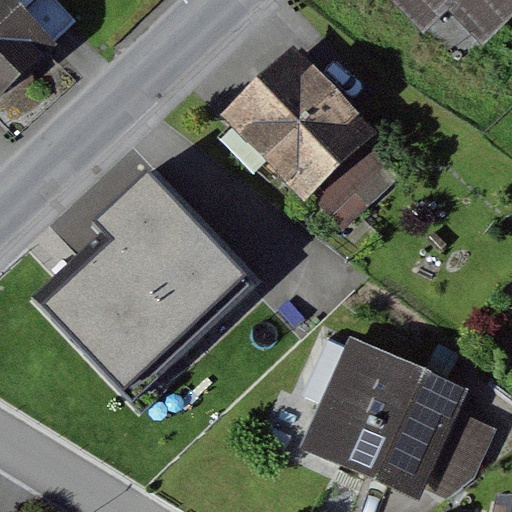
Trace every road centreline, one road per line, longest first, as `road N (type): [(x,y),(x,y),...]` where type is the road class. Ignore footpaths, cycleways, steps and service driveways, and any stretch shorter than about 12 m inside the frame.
road 1 (secondary): [(0,215),(230,0)]
road 2 (residential): [(0,437),(122,511)]
